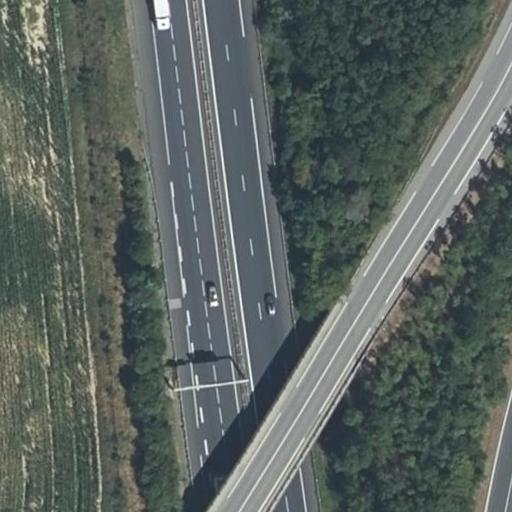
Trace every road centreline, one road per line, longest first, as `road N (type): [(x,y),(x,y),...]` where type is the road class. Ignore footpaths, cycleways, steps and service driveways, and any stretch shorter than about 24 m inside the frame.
road 1 (primary): [(511,62),(234,511)]
road 2 (motorway): [(288,511),(219,0)]
road 3 (motorway): [(169,0),(238,511)]
